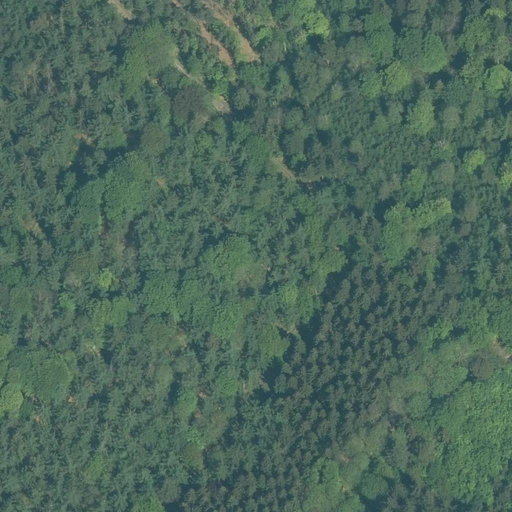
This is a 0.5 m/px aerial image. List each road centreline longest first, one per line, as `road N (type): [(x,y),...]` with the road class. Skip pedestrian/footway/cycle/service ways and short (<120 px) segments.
road 1 (track): [(155,49),(484,360)]
road 2 (track): [(171,511),(359,249)]
road 3 (track): [(0,292),(155,49)]
road 4 (track): [(511,316),(401,480)]
road 5 (track): [(224,117),(294,0)]
